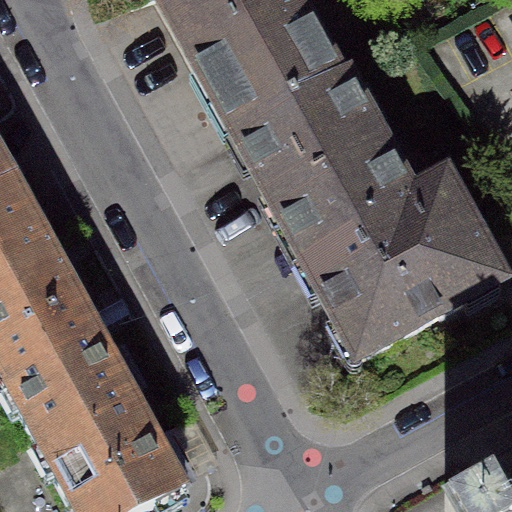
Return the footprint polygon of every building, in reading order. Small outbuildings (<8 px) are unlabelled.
[(154,0),(235,147),(236,147),(345,87),(344,86),(339,88),(292,1),(293,0),(154,0)] [(401,215),(400,214),(392,199),(403,193),(374,140),(345,87),(236,147),(304,269),(401,215)] [(0,163),(0,197),(15,189),(0,163)] [(15,189),(0,197),(0,386),(5,395),(99,343),(57,266),(15,189)] [(445,189),(400,214),(401,215),(304,269),(358,367),(429,328),(500,289),(445,189)] [(143,421),(99,343),(5,395),(69,511),(161,511),(186,499),(143,421)] [(500,511),(511,511),(511,494),(507,497),(497,503),(496,503),(500,511)] [(500,511),(496,503),(480,511),(500,511)]
